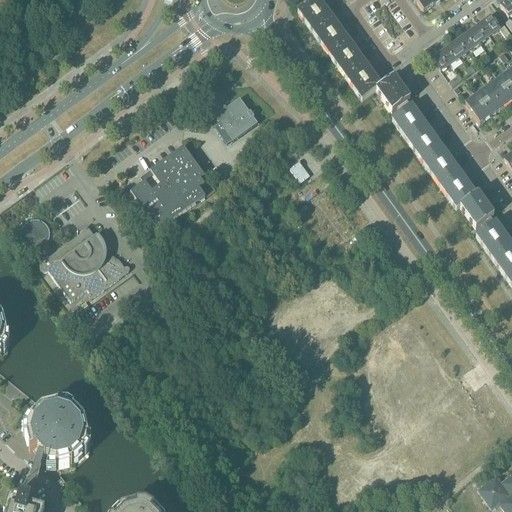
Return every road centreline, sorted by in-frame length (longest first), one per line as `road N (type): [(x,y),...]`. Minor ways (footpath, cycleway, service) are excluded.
road 1 (unclassified): [(341,132),(324,143),(511,398)]
road 2 (primary): [(511,369),(341,132)]
road 3 (tertiary): [(58,142),(216,24)]
road 4 (residential): [(476,155),(403,56)]
